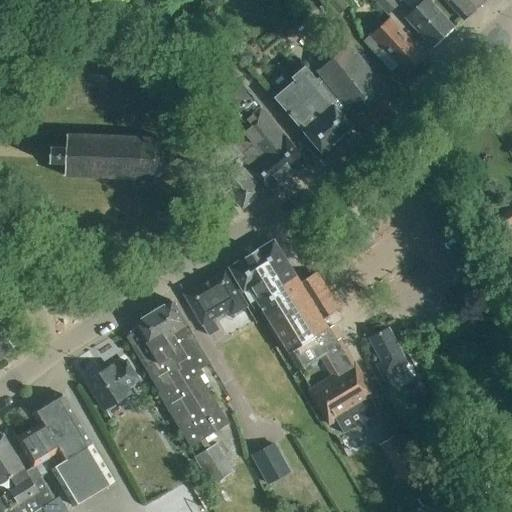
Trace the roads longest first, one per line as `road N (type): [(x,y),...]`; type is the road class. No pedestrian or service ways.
road 1 (tertiary): [(139,296),(327,177),(495,36)]
road 2 (track): [(242,73),(203,47),(104,26),(37,25),(0,43)]
